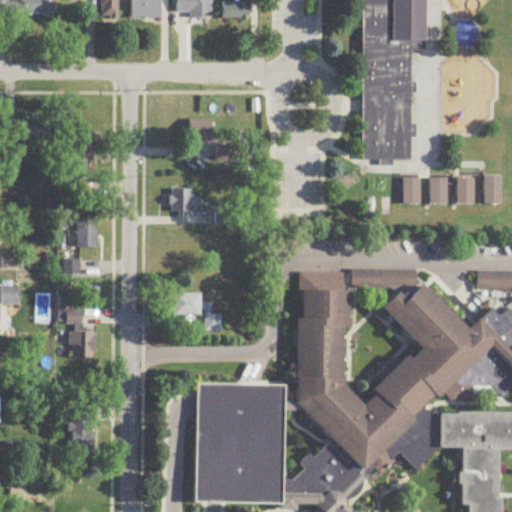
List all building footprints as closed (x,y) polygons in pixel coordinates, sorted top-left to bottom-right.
[(0,0),(0,15),(52,16),(51,0),(0,0)] [(117,0),(100,0),(100,19),(118,19),(117,0)] [(160,20),(160,0),(130,0),(130,20),(160,20)] [(190,20),(211,20),(210,0),(175,0),(176,14),(190,14),(190,20)] [(420,0),(422,48),(405,49),(406,156),(360,157),(357,157),(357,0),(420,0)] [(249,4),(223,4),(223,21),(249,21),(249,4)] [(456,17),(466,16),(474,24),(474,34),(468,43),(455,42),(448,34),(448,25),(456,17)] [(52,121),(20,121),(20,142),(52,142),(52,121)] [(189,143),(211,143),(211,121),(189,121),(189,143)] [(96,138),(70,138),(70,170),(96,170),(96,138)] [(20,164),(20,147),(3,147),(3,164),(20,164)] [(481,173),(499,172),(499,199),(482,200),(481,173)] [(397,174),(417,173),(418,201),(398,202),(397,174)] [(426,173),(445,173),(445,199),(426,199),(426,173)] [(453,173),(475,173),(474,199),(453,199),(453,173)] [(60,184),(60,198),(78,198),(78,184),(60,184)] [(190,191),(170,191),(170,213),(190,213),(190,191)] [(231,225),(231,209),(214,209),(214,225),(231,225)] [(94,221),(76,221),(76,250),(94,250),(94,221)] [(0,269),(17,269),(17,254),(0,254),(0,269)] [(64,266),(65,274),(74,273),(73,264),(64,266)] [(472,265),(511,265),(511,284),(471,284),(472,265)] [(347,266),(413,267),(412,277),(381,276),(347,276),(347,266)] [(511,341),(511,311),(505,303),(495,313),(482,300),(476,304),(469,311),(457,322),(421,284),(414,276),(396,292),(388,286),(373,299),(379,306),(413,343),(401,355),(396,350),(363,381),(368,386),(354,398),(333,378),(335,320),(342,319),(342,276),(342,272),(298,270),(297,311),(292,311),(289,395),(289,398),(296,405),(326,436),(363,475),(382,494),(432,450),(433,410),(426,409),(422,406),(432,397),(511,396),(511,358),(504,349),(511,341)] [(0,307),(19,307),(19,289),(0,288),(0,307)] [(200,293),(172,293),(172,315),(203,316),(203,332),(220,332),(220,316),(210,316),(210,304),(200,304),(200,293)] [(80,311),(56,311),(56,326),(80,326),(80,311)] [(69,360),(94,360),(94,335),(69,335),(69,360)] [(458,511),(458,499),(453,499),(455,450),(432,450),(433,410),(511,410),(511,358),(504,349),(511,341),(511,449),(493,449),(493,492),(500,493),(500,495),(500,511),(458,511)] [(186,379),(243,380),(279,381),(280,395),(288,395),(289,395),(289,398),(296,405),(289,405),(278,405),(276,476),(276,503),(222,501),(212,501),(203,501),(183,500),(185,405),(186,392),(186,379)] [(88,410),(70,411),(71,469),(89,468),(88,410)] [(276,476),(286,476),(299,465),(295,459),(305,449),(309,454),(320,440),(326,436),(363,475),(359,476),(360,481),(358,487),(350,492),(341,494),(337,496),(340,503),(343,505),(347,508),(356,507),(375,511),(299,511),(308,505),(308,499),(290,499),(290,506),(276,506),(276,503),(276,476)]
